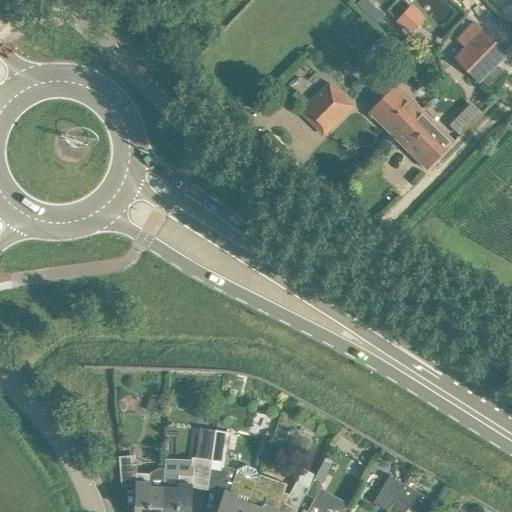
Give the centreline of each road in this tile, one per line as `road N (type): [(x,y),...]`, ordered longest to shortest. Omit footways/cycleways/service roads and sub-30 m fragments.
road 1 (unclassified): [(511,348),(325,238),(260,188),(60,0)]
road 2 (secondary): [(398,365),(373,318),(131,147)]
road 3 (secondary): [(91,215),(344,349),(398,365)]
road 4 (secondary): [(398,365),(364,329),(127,176)]
road 5 (track): [(511,95),(353,255)]
road 6 (unclassified): [(94,511),(58,436),(0,374)]
road 7 (secondary): [(511,436),(398,365)]
road 8 (secondary): [(131,147),(120,111),(102,93),(80,81),(42,80)]
